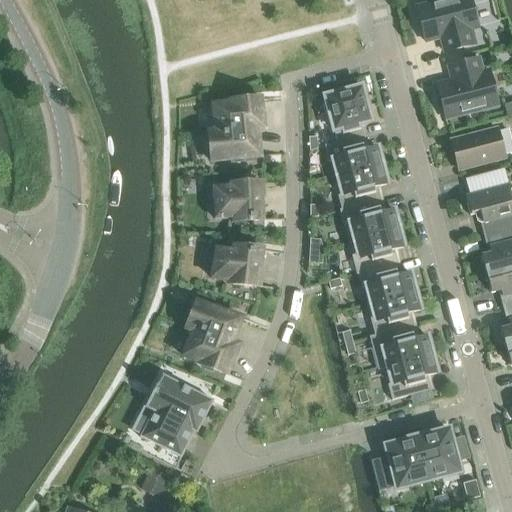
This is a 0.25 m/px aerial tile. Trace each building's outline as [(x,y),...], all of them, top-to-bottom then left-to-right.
[(470,0),(448,0),(416,8),(425,43),(441,39),(445,54),(475,46),(471,31),(478,30),(470,0)] [(452,82),(437,86),(446,121),(498,107),(489,72),(482,74),(479,59),(448,67),(452,82)] [(361,89),(325,98),(337,144),(325,147),(325,149),(364,139),(361,126),(371,123),(361,89)] [(257,132),(264,132),(261,100),(230,103),(231,105),(213,106),(215,132),(215,134),(257,130),(257,132)] [(257,130),(215,134),(215,132),(208,133),(211,163),(260,159),(257,132),(257,130)] [(497,130),(451,142),(459,171),(505,159),(504,157),(511,154),(511,149),(507,130),(498,133),(497,130)] [(317,138),(309,139),(310,153),(318,150),(317,138)] [(364,139),(325,149),(329,164),(333,162),(338,179),(382,167),(377,149),(368,152),(364,139)] [(387,186),(382,167),(338,179),(342,196),(338,197),(342,211),(340,211),(340,212),(381,202),(377,189),(387,186)] [(263,223),(261,185),(231,186),(231,189),(214,190),(215,220),(232,220),(232,223),(263,223)] [(480,213),(486,237),(511,229),(511,199),(509,187),(466,198),(471,216),(480,213)] [(399,230),(394,212),(384,214),(381,202),(340,212),(348,244),(399,230)] [(511,229),(486,237),(491,255),(482,258),(487,276),(511,269),(511,229)] [(404,249),(399,230),(348,244),(357,275),(358,275),(397,264),(394,251),(404,249)] [(319,251),(320,241),(310,241),(309,254),(319,251)] [(228,285),(258,289),(263,251),(232,248),(232,251),(215,249),(211,280),(228,282),(228,285)] [(319,251),(309,254),(308,264),(319,265),(319,251)] [(367,306),(416,293),(411,275),(401,277),(397,264),(358,275),(362,289),(366,288),(371,304),(366,305),(367,306)] [(511,269),(487,276),(491,294),(500,291),(505,310),(511,308),(511,269)] [(340,280),(328,283),(330,291),(342,288),(340,280)] [(416,293),(367,306),(375,338),(414,327),(411,314),(420,312),(416,293)] [(186,330),(192,333),(192,331),(232,346),(232,345),(242,320),(197,302),(186,330)] [(511,308),(505,310),(510,329),(501,331),(506,349),(511,347),(511,308)] [(375,339),(370,340),(378,371),(432,356),(427,338),(417,340),(414,327),(375,338),(375,339)] [(199,364),(199,365),(227,376),(239,347),(232,345),(232,346),(192,331),(192,333),(182,358),(199,364)] [(342,335),(345,346),(352,344),(349,333),(342,335)] [(348,357),(355,355),(352,344),(345,346),(348,357)] [(437,375),(432,356),(378,371),(379,374),(388,371),(393,387),(388,388),(392,402),(431,392),(427,377),(437,375)] [(213,403),(161,377),(127,444),(141,451),(140,453),(175,470),(194,434),(196,435),(213,403)] [(368,403),(365,392),(358,394),(361,405),(368,403)] [(460,474),(449,431),(417,440),(428,482),(460,474)] [(468,439),(458,440),(462,460),(472,458),(468,439)] [(417,440),(386,448),(397,490),(428,482),(417,440)] [(150,470),(141,488),(159,497),(168,480),(150,470)] [(385,473),(374,476),(376,484),(387,481),(385,473)] [(476,482),(463,485),(467,501),(480,498),(476,482)]
